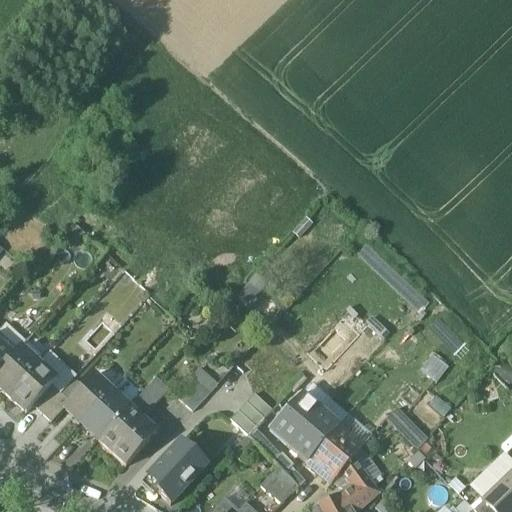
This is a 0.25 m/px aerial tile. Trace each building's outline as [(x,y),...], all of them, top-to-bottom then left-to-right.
[(0,371),(10,361),(0,351),(0,371)] [(10,361),(0,371),(0,396),(5,401),(35,369),(18,352),(10,361)] [(35,369),(5,401),(24,419),(54,386),(35,369)] [(190,382),(207,399),(217,389),(199,372),(190,382)] [(94,380),(65,413),(81,428),(110,396),(94,380)] [(157,382),(129,412),(99,444),(125,468),(155,436),(141,424),(170,393),(157,382)] [(207,399),(190,382),(173,400),(192,415),(207,399)] [(110,396),(81,428),(99,444),(129,412),(110,396)] [(256,399),(248,407),(263,422),(271,413),(256,399)] [(301,399),(268,435),(288,452),(320,415),(301,399)] [(248,407),(240,415),(255,430),(263,422),(248,407)] [(240,415),(232,423),(247,438),(255,430),(240,415)] [(320,415),(288,452),(306,466),(337,430),(320,415)] [(337,430),(306,467),(330,487),(341,475),(351,462),(361,451),(337,430)] [(247,441),(231,457),(240,465),(256,449),(247,441)] [(144,486),(168,508),(206,469),(182,446),(144,486)] [(341,475),(352,491),(328,503),(333,511),(361,511),(377,498),(351,462),(341,475)] [(280,507),(296,489),(275,470),(259,489),(280,507)] [(511,511),(511,471),(479,502),(483,506),(488,511),(511,511)] [(227,497),(212,511),(249,511),(244,507),(239,511),(234,511),(227,504),(230,501),(227,497)] [(333,511),(328,503),(312,511),(333,511)]
